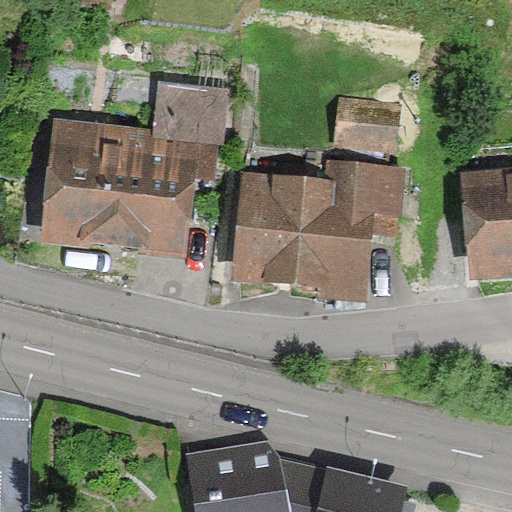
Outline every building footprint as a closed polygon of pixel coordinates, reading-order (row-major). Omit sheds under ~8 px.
[(122,0),(71,0),(70,6),(111,11),(112,0),(115,0),(122,1),(122,0)] [(150,136),(57,125),(43,244),(187,261),(196,182),(225,186),(236,93),(156,84),(150,136)] [(402,106),(340,100),(335,152),(397,157),(402,106)] [(318,187),(242,180),(231,291),(318,298),(317,304),(368,309),(375,238),(402,240),(408,172),(320,164),(318,187)] [(511,171),(466,175),(474,284),(511,281),(511,171)] [(269,444),(188,457),(195,511),(320,511),(330,472),(281,463),(269,444)] [(410,492),(330,472),(320,511),(404,511),(406,505),(410,492)]
